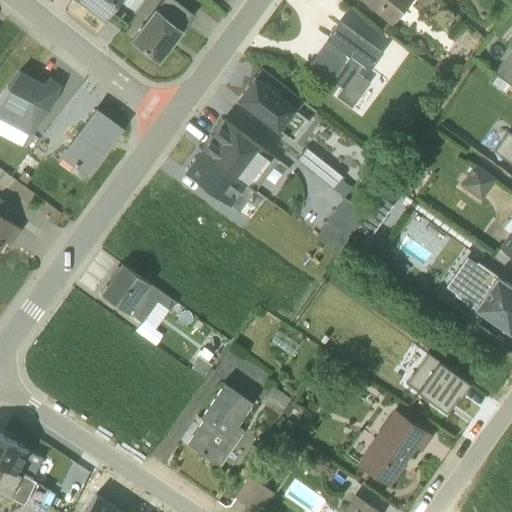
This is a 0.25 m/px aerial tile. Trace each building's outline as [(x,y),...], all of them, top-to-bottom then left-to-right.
[(78,0),(103,19),(118,0),(78,0)] [(192,14),(173,0),(160,0),(155,8),(153,7),(131,40),(157,60),(192,14)] [(410,0),(360,0),(390,25),(410,0)] [(326,38),(308,62),(342,88),(361,64),(368,69),(383,51),(339,19),(324,37),(326,38)] [(511,48),(493,72),(511,85),(511,48)] [(49,81),(18,68),(0,96),(0,115),(32,131),(62,82),(52,78),(49,81)] [(301,100),(260,69),(238,97),(264,120),(266,119),(291,139),(307,120),(294,109),(301,100)] [(86,176),(120,128),(94,108),(57,156),(86,176)] [(275,158),(223,119),(199,149),(252,188),(275,158)] [(511,136),(506,133),(493,150),(511,163),(511,136)] [(343,178),(305,147),(297,157),(333,189),(334,189),(343,178)] [(236,209),(252,188),(199,149),(183,170),(236,209)] [(425,170),(413,163),(400,182),(411,190),(425,170)] [(495,178),(474,163),(459,184),(480,199),(495,178)] [(380,195),(357,227),(368,235),(391,204),(380,195)] [(0,247),(5,241),(9,244),(20,229),(4,218),(13,206),(0,196),(0,247)] [(365,212),(343,197),(315,235),(337,251),(365,212)] [(507,232),(497,246),(511,256),(511,210),(501,227),(507,232)] [(475,263),(466,255),(445,285),(454,292),(453,294),(482,314),(475,325),(501,343),(511,351),(511,333),(509,332),(511,326),(511,287),(476,262),(475,263)] [(120,263),(100,292),(141,321),(156,300),(169,309),(175,301),(120,263)] [(427,353),(405,383),(447,413),(468,382),(427,353)] [(319,381),(334,377),(330,363),(314,367),(319,381)] [(251,401),(223,382),(199,416),(200,418),(185,443),(217,465),(243,428),(236,423),(251,401)] [(290,398),(271,385),(260,401),(278,414),(290,398)] [(289,400),(281,411),(287,415),(293,406),(297,409),(299,407),(289,400)] [(420,448),(429,435),(393,408),(355,463),(386,483),(414,445),(420,448)] [(0,433),(0,464),(15,472),(16,469),(31,478),(41,457),(15,444),(16,442),(0,433)] [(291,460),(283,448),(269,458),(278,470),(291,460)] [(0,464),(0,491),(23,503),(34,480),(31,478),(16,469),(15,472),(0,464)] [(271,491),(249,475),(235,496),(257,511),(271,491)] [(377,511),(353,494),(340,511),(377,511)]
